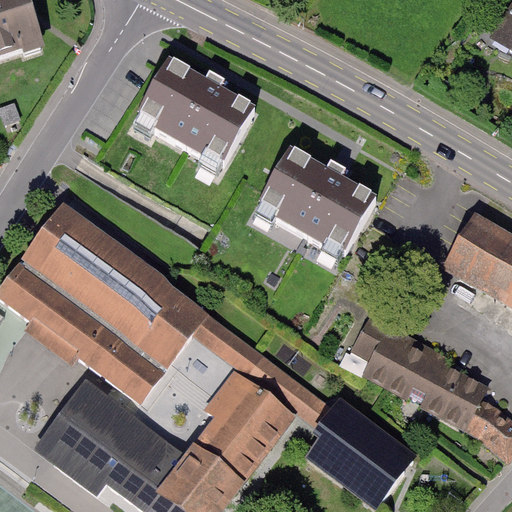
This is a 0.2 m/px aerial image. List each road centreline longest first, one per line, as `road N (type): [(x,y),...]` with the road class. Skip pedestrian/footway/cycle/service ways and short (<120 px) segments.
road 1 (primary): [(511,186),(176,0)]
road 2 (residential): [(140,0),(0,220)]
